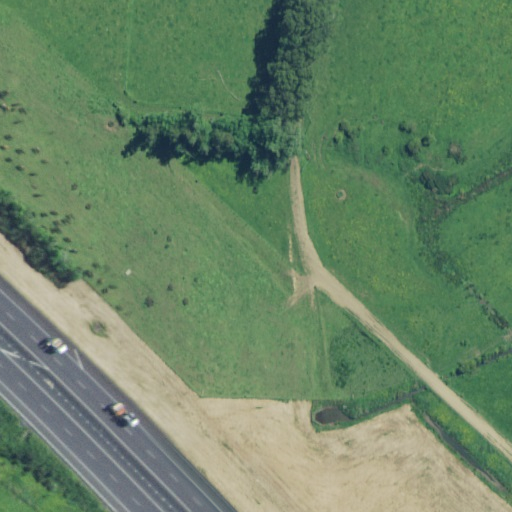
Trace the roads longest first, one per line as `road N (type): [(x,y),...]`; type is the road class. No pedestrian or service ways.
road 1 (motorway): [(0,315),(208,511)]
road 2 (motorway): [(145,511),(0,375)]
